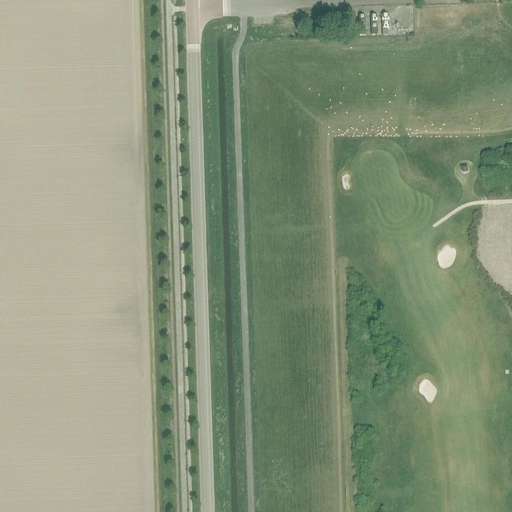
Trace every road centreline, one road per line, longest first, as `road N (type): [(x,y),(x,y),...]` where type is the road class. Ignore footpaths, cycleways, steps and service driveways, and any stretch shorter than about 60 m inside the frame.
road 1 (unknown): [(190,511),(174,0)]
road 2 (unclassified): [(207,511),(191,0)]
